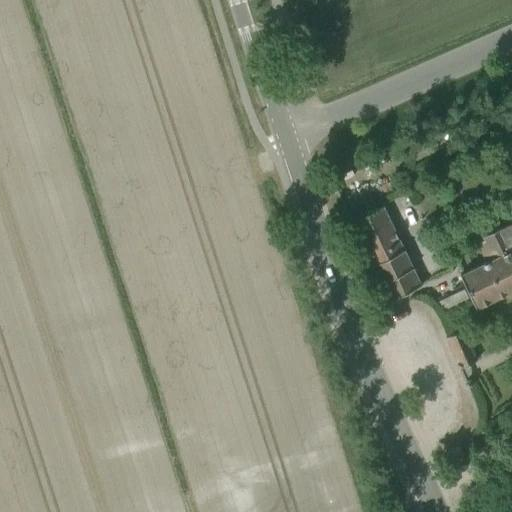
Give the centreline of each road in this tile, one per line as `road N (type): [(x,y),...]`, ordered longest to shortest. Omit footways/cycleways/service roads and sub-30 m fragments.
road 1 (tertiary): [(305,200),(430,511)]
road 2 (track): [(284,135),(511,37)]
road 3 (tertiary): [(305,200),(238,0)]
